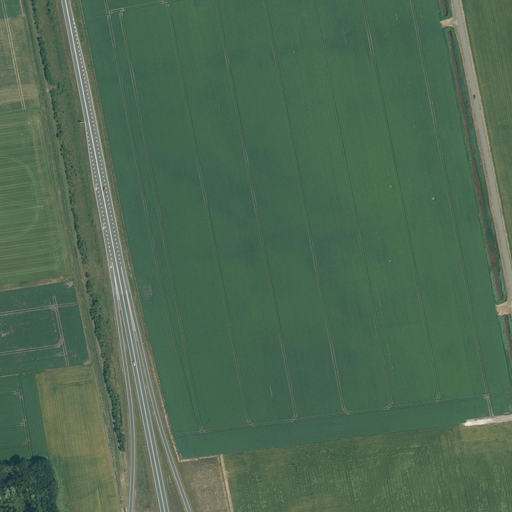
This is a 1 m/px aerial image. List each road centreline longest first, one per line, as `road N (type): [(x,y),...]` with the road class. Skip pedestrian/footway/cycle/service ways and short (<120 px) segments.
road 1 (unclassified): [(511,288),(456,0)]
road 2 (trunk): [(116,265),(65,0)]
road 3 (trunk): [(189,511),(116,265)]
road 4 (trunk): [(165,511),(116,265)]
road 5 (trunk): [(116,265),(130,405),(130,511)]
